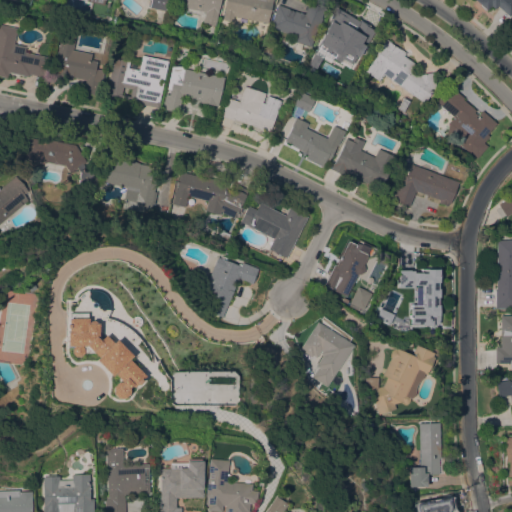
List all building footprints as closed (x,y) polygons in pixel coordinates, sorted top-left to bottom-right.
[(166,0),(164,10),(148,7),(148,6),(147,6),(148,0),(166,0)] [(170,0),(219,0),(214,25),(202,23),(204,11),(184,7),(184,5),(170,2),(170,0)] [(233,16),(232,21),(221,19),(224,8),(223,7),(224,0),(272,0),(272,2),(271,2),(267,23),(233,16)] [(511,0),(511,12),(509,16),(498,5),(494,9),(491,5),(487,10),(475,0),(511,0)] [(304,14),(309,1),(324,6),(320,17),(321,18),(320,23),(318,23),(310,46),(293,40),(294,35),(269,27),(277,4),(304,14)] [(318,40),(332,8),(342,13),(341,15),(353,20),(353,19),(360,22),(359,25),(367,29),(362,40),(363,40),(360,45),(359,45),(355,55),(353,55),(352,58),(350,58),(348,62),(359,68),(350,83),(330,72),(339,57),(342,59),(344,55),(342,54),(343,51),(318,40)] [(25,46),(24,52),(48,57),(44,77),(29,74),(28,76),(7,72),(6,77),(0,76),(0,24),(16,27),(13,44),(25,46)] [(91,54),(89,59),(96,61),(95,69),(103,70),(100,82),(99,82),(96,95),(82,92),(85,79),(72,77),(71,79),(51,75),(60,30),(75,33),(71,49),(91,54)] [(424,103),(384,74),(380,79),(379,78),(377,80),(364,71),(376,55),(373,52),(384,37),(391,42),(390,43),(398,48),(398,47),(405,52),(403,55),(415,64),(411,70),(418,75),(432,72),(436,87),(429,89),(432,91),(424,103)] [(119,99),(119,101),(104,97),(112,57),(139,63),(141,55),(167,60),(158,101),(159,101),(158,107),(119,99)] [(223,76),(216,107),(212,106),(213,105),(202,103),(202,104),(198,103),(198,100),(181,97),(181,98),(178,112),(177,111),(177,112),(164,109),(161,108),(164,94),(167,95),(168,92),(169,92),(169,89),(165,88),(170,66),(182,66),(182,68),(223,76)] [(264,93),(261,102),(263,103),(265,95),(279,100),(268,131),(233,119),(233,120),(219,115),(226,97),(237,101),(243,86),(264,93)] [(496,123),(487,134),(489,136),(483,142),(487,146),(476,158),(456,142),(453,145),(445,138),(448,125),(447,124),(453,117),(435,101),(448,86),(453,91),(454,90),(463,98),(462,99),(479,113),(481,110),(496,123)] [(292,104),(298,91),(313,98),(306,112),(292,104)] [(403,111),(397,108),(403,98),(409,101),(403,111)] [(325,138),(332,125),(343,131),(336,145),(327,162),(325,162),(322,167),(304,158),(306,154),(299,150),(299,149),(292,146),(293,145),(284,141),(291,126),(290,125),(294,117),(307,123),(304,128),(325,138)] [(46,162),(46,163),(24,158),(28,137),(42,140),(42,138),(74,144),(85,161),(82,163),(86,169),(94,170),(92,187),(78,185),(80,171),(77,167),(69,172),(64,165),(46,162)] [(372,157),(376,148),(388,154),(388,153),(395,157),(378,190),(345,172),(343,176),(329,169),(332,163),(343,143),(342,143),(344,138),(350,141),(352,137),(356,138),(356,137),(363,141),(358,149),(372,157)] [(153,191),(154,191),(149,214),(121,208),(126,187),(103,182),(109,157),(125,161),(125,160),(138,163),(152,166),(150,176),(156,178),(153,191)] [(414,190),(408,206),(390,199),(395,185),(399,187),(404,174),(406,175),(410,164),(457,181),(449,203),(447,203),(446,205),(438,202),(439,200),(414,190)] [(187,195),(184,207),(171,203),(180,171),(206,178),(206,177),(228,182),(226,188),(233,191),(236,184),(247,190),(234,218),(220,211),(219,215),(204,211),(207,201),(187,195)] [(0,222),(0,187),(14,175),(27,191),(22,194),(27,200),(0,222)] [(511,212),(506,217),(498,203),(511,194),(511,212)] [(286,258),(267,248),(273,238),(239,221),(247,205),(256,209),(259,202),(284,215),(288,207),(306,216),(286,258)] [(220,229),(227,232),(225,238),(217,234),(220,229)] [(347,239),(355,243),(356,242),(360,244),(357,251),(367,256),(363,264),(364,268),(362,272),(359,274),(356,274),(345,296),(322,284),(333,262),(335,263),(347,239)] [(511,308),(494,308),(494,288),(495,288),(495,239),(511,239),(511,308)] [(222,316),(208,311),(213,298),(202,294),(217,256),(219,257),(220,255),(226,257),(225,259),(237,264),(237,263),(240,264),(241,261),(259,269),(253,284),(238,277),(222,316)] [(418,273),(418,274),(427,273),(428,280),(427,280),(427,282),(431,282),(433,298),(438,297),(440,317),(432,318),(431,317),(411,319),(407,287),(393,285),(395,268),(410,270),(410,274),(418,273)] [(31,283),(34,287),(28,291),(26,287),(31,283)] [(362,309),(359,307),(357,310),(348,306),(350,303),(349,302),(357,286),(370,293),(362,309)] [(65,331),(66,331),(66,327),(64,327),(64,324),(66,324),(66,318),(67,318),(67,313),(84,313),(84,318),(85,318),(85,323),(86,323),(86,322),(88,320),(91,320),(94,323),(95,323),(96,338),(97,340),(103,334),(105,336),(108,336),(110,338),(110,340),(110,342),(111,342),(114,339),(130,355),(127,358),(137,369),(137,368),(140,368),(141,369),(142,369),(142,371),(142,373),(141,373),(144,375),(139,379),(141,380),(137,385),(136,384),(132,387),(130,385),(128,387),(128,393),(123,398),(116,398),(112,393),(111,386),(116,381),(119,381),(119,379),(112,373),(110,375),(94,359),(96,356),(92,352),(81,352),(78,356),(73,356),(69,352),(69,347),(72,345),(65,345),(65,331)] [(494,363),(494,347),(499,347),(500,315),(511,315),(511,367),(509,367),(509,363),(494,363)] [(315,357),(312,355),(311,356),(298,349),(316,321),(352,344),(326,386),(311,377),(318,367),(315,365),(322,354),(320,353),(321,351),(319,350),(315,357)] [(393,403),(395,408),(378,414),(373,399),(374,399),(371,390),(364,390),(365,376),(377,377),(377,387),(383,385),(386,377),(382,375),(390,357),(389,355),(389,352),(390,350),(395,347),(410,354),(415,344),(433,352),(431,356),(433,357),(426,374),(423,372),(423,374),(422,376),(418,381),(415,387),(415,388),(414,393),(414,394),(413,396),(411,397),(409,397),(409,400),(407,402),(405,403),(400,401),(393,403)] [(172,371),(232,371),(236,375),(236,400),(232,405),(172,405),(168,402),(168,376),(172,371)] [(511,412),(509,394),(497,397),(495,382),(508,379),(509,382),(511,381),(511,412)] [(410,486),(409,466),(414,466),(414,450),(419,450),(418,423),(438,422),(440,473),(427,474),(427,485),(410,486)] [(511,485),(511,436),(503,437),(505,486),(511,485)] [(148,492),(123,494),(123,511),(104,511),(104,496),(105,496),(104,487),(106,487),(104,449),(120,447),(121,465),(146,463),(148,492)] [(174,497),(174,507),(179,507),(179,511),(158,511),(158,508),(159,508),(159,468),(168,468),(168,462),(186,462),(186,458),(199,458),(199,460),(201,460),(201,488),(201,492),(201,497),(174,497)] [(224,481),(249,483),(248,490),(255,491),(254,503),(247,503),(247,511),(222,511),(223,505),(220,505),(220,511),(206,510),(207,497),(204,496),(205,481),(206,481),(207,472),(206,472),(207,458),(226,460),(224,481)] [(88,498),(92,498),(92,511),(41,511),(41,476),(44,476),(44,475),(54,475),(54,476),(57,476),(57,480),(70,479),(70,474),(87,474),(88,498)] [(0,511),(0,490),(17,490),(17,491),(30,491),(30,511),(0,511)] [(262,511),(273,496),(285,503),(279,511),(262,511)] [(448,511),(414,511),(413,505),(446,497),(447,504),(448,511)]
